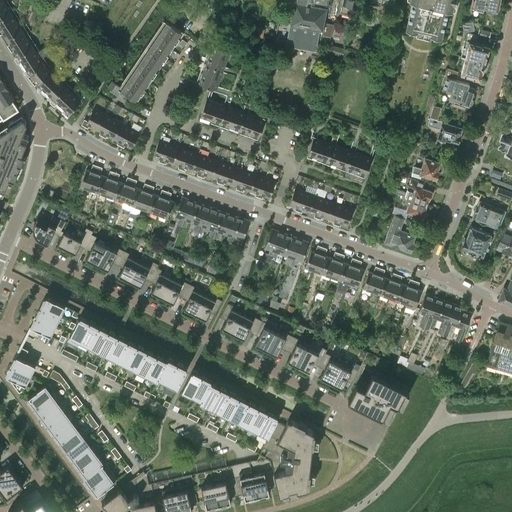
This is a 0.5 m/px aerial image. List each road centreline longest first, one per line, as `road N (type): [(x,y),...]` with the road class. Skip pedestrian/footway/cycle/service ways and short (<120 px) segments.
road 1 (residential): [(362,431),(343,404),(9,236)]
road 2 (residential): [(56,358),(250,456),(145,480),(136,468)]
road 3 (residential): [(511,16),(427,269)]
road 4 (residential): [(427,269),(273,217)]
road 5 (residential): [(156,115),(209,24),(183,7)]
road 6 (residential): [(136,468),(56,358)]
road 7 (residential): [(438,421),(492,304)]
road 8 (residential): [(277,158),(156,115)]
road 9 (residential): [(258,212),(139,169)]
road 10 (unclassified): [(352,511),(438,421)]
